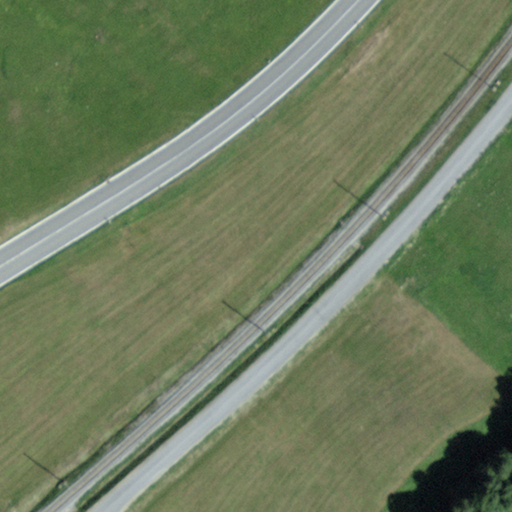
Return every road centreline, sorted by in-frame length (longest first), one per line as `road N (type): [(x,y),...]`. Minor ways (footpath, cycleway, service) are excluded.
road 1 (residential): [(101,511),(353,281),(511,99)]
road 2 (primary): [(356,0),(258,91),(0,266)]
